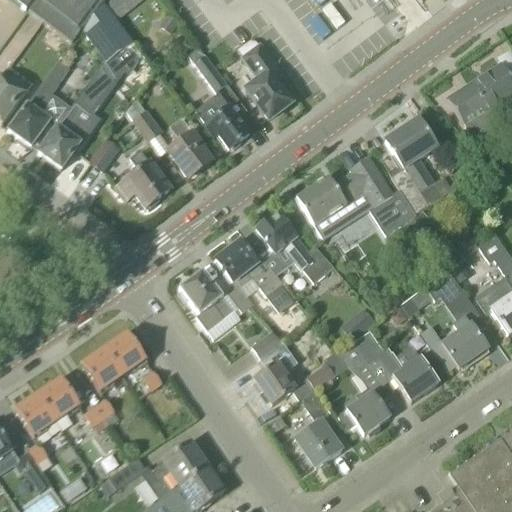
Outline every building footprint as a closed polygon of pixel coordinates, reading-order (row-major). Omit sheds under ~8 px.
[(36,0),(5,0),(25,15),(36,0)] [(70,50),(81,36),(102,8),(108,0),(39,0),(27,16),(70,50)] [(103,65),(72,108),(88,120),(115,82),(132,105),(153,76),(102,8),(81,36),(103,65)] [(267,124),(289,108),(270,83),(279,77),(258,50),(255,45),(248,45),(236,53),(242,61),(241,62),(258,85),(245,95),(267,124)] [(217,79),(218,79),(213,72),(213,73),(197,52),(186,60),(213,97),(225,89),(217,79)] [(39,113),(50,98),(56,89),(64,79),(63,78),(67,73),(58,66),(46,82),(6,135),(16,142),(15,145),(14,144),(13,145),(17,148),(21,151),(26,154),(26,153),(25,152),(27,150),(29,152),(48,126),(32,114),(34,110),(39,113)] [(472,146),(502,127),(510,122),(511,122),(511,88),(499,69),(445,105),(472,146)] [(0,130),(24,98),(0,80),(0,130)] [(221,103),(214,108),(210,102),(193,115),(203,129),(202,130),(211,142),(216,139),(227,154),(229,152),(232,153),(238,149),(238,146),(247,139),(221,103)] [(134,103),(124,117),(131,126),(130,126),(146,148),(161,136),(145,115),(144,116),(134,103)] [(71,143),(88,120),(72,108),(37,157),(60,174),(78,148),(71,143)] [(168,133),(178,147),(166,156),(187,184),(209,167),(199,153),(201,152),(179,124),(168,133)] [(397,195),(414,221),(443,201),(452,194),(442,180),(431,187),(415,163),(434,151),(416,124),(383,146),(402,174),(389,182),(397,195)] [(104,145),(89,167),(101,176),(117,154),(104,145)] [(137,175),(123,185),(144,213),(147,210),(149,212),(158,205),(157,203),(168,195),(139,155),(128,164),(137,175)] [(391,199),(378,179),(367,162),(348,174),(350,178),(332,189),(327,182),(294,203),(311,230),(312,230),(318,239),(363,209),(384,241),(414,221),(397,195),(391,199)] [(415,236),(427,228),(420,217),(407,226),(415,236)] [(304,282),(306,280),(312,288),(333,272),(313,251),(306,257),(275,218),(254,234),(273,260),(282,253),(304,282)] [(492,264),(503,281),(472,303),(484,321),(489,317),(506,341),(511,336),(511,266),(493,239),(476,252),(488,267),(492,264)] [(213,265),(231,288),(234,292),(225,298),(240,318),(251,310),(245,302),(257,292),(265,302),(266,301),(275,313),(290,302),(261,264),(256,268),(238,246),(213,265)] [(238,326),(231,317),(232,316),(221,301),(222,301),(201,275),(177,293),(197,319),(194,322),(212,345),(238,326)] [(433,306),(456,289),(446,275),(423,292),(433,306)] [(457,374),(458,373),(485,354),(485,355),(486,354),(475,338),(485,331),(480,324),(474,314),(451,331),(455,337),(431,354),(446,377),(455,371),(457,374)] [(258,364),(275,353),(280,349),(271,336),(249,352),(258,364)] [(368,336),(352,347),(367,369),(377,362),(409,408),(437,389),(410,350),(393,362),(389,357),(385,351),(381,354),(368,336)] [(125,338),(102,354),(121,380),(131,373),(132,375),(145,366),(125,338)] [(352,347),(336,358),(345,372),(346,371),(348,374),(351,377),(352,379),(367,369),(352,347)] [(121,380),(102,354),(79,370),(99,398),(111,389),(110,387),(121,380)] [(312,394),(345,372),(336,358),(334,356),(321,365),(323,369),(304,382),(312,394)] [(252,384),(270,410),(294,394),(276,368),(252,384)] [(160,388),(152,376),(141,384),(150,395),(160,388)] [(36,399),(54,425),(61,435),(71,428),(66,420),(78,412),(60,383),(36,399)] [(388,422),(370,396),(366,399),(335,421),(345,436),(355,430),(362,440),(363,439),(365,438),(368,442),(379,434),(376,430),(387,423),(388,422)] [(316,398),(301,409),(311,425),(326,414),(316,398)] [(54,425),(36,399),(13,414),(32,443),(45,434),(44,432),(54,425)] [(93,412),(101,425),(106,432),(109,431),(111,433),(120,427),(113,417),(113,416),(105,404),(93,412)] [(101,425),(93,412),(82,419),(91,432),(101,425)] [(314,474),(319,470),(340,456),(318,425),(293,443),(314,474)] [(511,511),(511,431),(508,431),(507,438),(500,437),(499,444),(492,442),(483,448),(482,455),(481,454),(480,454),(481,456),(474,461),(473,459),(471,460),(473,462),(465,467),(464,465),(463,466),(464,467),(457,472),(456,471),(455,471),(456,473),(449,478),(448,476),(447,477),(456,491),(461,492),(459,502),(458,502),(449,508),(448,511),(511,511)] [(0,461),(10,455),(0,438),(0,461)] [(136,463),(106,483),(107,484),(99,490),(106,500),(138,478),(157,506),(166,499),(205,471),(189,447),(162,466),(162,467),(149,476),(146,471),(143,473),(136,463)] [(27,456),(35,469),(40,477),(52,469),(38,449),(27,456)] [(27,456),(15,464),(24,477),(35,469),(27,456)] [(205,471),(166,499),(175,511),(200,511),(222,497),(205,471)]
